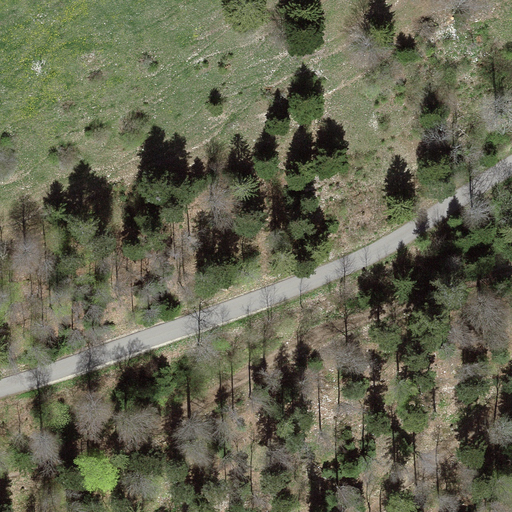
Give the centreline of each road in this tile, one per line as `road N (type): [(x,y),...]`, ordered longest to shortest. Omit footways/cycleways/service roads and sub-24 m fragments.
road 1 (unclassified): [(511,163),(360,257),(0,388)]
road 2 (track): [(0,472),(164,428),(327,326),(511,267)]
road 3 (track): [(381,511),(404,478),(511,395)]
